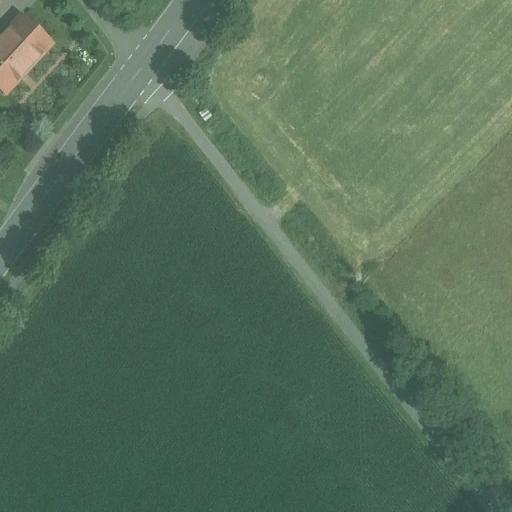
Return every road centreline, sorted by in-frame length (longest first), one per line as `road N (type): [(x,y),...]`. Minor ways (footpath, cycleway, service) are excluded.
road 1 (unclassified): [(495,511),(143,69)]
road 2 (primary): [(0,257),(143,69)]
